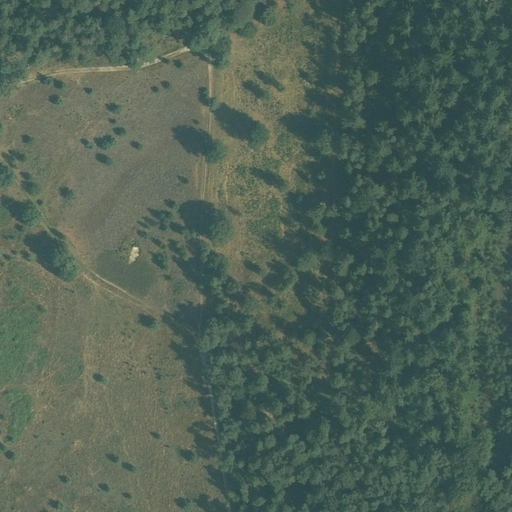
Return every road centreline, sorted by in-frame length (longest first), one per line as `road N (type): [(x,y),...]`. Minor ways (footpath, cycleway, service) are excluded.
road 1 (track): [(511,450),(355,425),(314,394),(207,354),(199,285),(204,51)]
road 2 (track): [(0,87),(204,51)]
